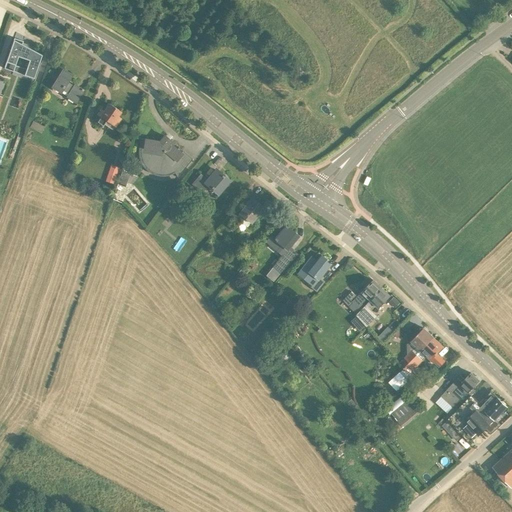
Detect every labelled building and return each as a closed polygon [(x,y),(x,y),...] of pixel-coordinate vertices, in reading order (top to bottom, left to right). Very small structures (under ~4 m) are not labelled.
[(42,55),(32,50),(22,45),(23,42),(14,39),(4,69),(13,72),(18,57),(29,61),(24,76),(34,79),(42,55)] [(51,88),(60,94),(62,91),(68,95),(66,98),(75,104),(84,91),(74,85),(73,86),(67,82),(71,75),(62,69),(51,88)] [(97,116),(100,118),(97,123),(102,127),(106,122),(115,128),(121,119),(118,116),(121,112),(109,104),(104,112),(101,110),(97,116)] [(159,142),(145,140),(140,138),(138,147),(138,152),(138,156),(139,160),(141,164),(143,167),(146,170),(149,172),(152,175),(156,176),(161,177),(165,177),(168,176),(171,175),(174,173),(177,177),(192,159),(183,152),(182,154),(170,144),(171,142),(164,136),(159,142)] [(105,181),(113,184),(119,168),(111,165),(105,181)] [(124,185),(128,174),(122,172),(118,183),(124,185)] [(201,193),(206,187),(208,188),(217,196),(230,181),(218,172),(214,176),(212,174),(207,181),(200,176),(192,185),(201,193)] [(263,208),(251,198),(238,215),(250,224),(263,208)] [(230,213),(223,223),(227,226),(234,216),(230,213)] [(293,252),(289,248),(297,239),(293,236),(294,234),(284,226),(273,240),(280,246),(275,252),(281,256),(278,260),(284,264),(293,252)] [(321,255),(316,261),(311,257),(300,271),(306,276),(308,274),(316,280),(310,288),(316,292),(324,282),(318,278),(329,264),(330,264),(332,263),(329,261),(328,262),(321,255)] [(348,261),(345,265),(350,269),(354,265),(348,261)] [(244,277),(248,271),(243,267),(238,273),(244,277)] [(280,274),(272,268),(266,276),(273,282),(280,274)] [(373,280),(361,293),(356,297),(351,292),(343,301),(348,306),(352,302),(361,310),(382,289),(373,280)] [(361,310),(356,315),(366,327),(377,316),(369,309),(374,305),(378,309),(390,297),(382,289),(361,310)] [(401,303),(394,297),(389,302),(396,308),(401,303)] [(298,309),(288,301),(283,306),(293,315),(298,309)] [(393,335),(397,339),(403,332),(400,328),(393,335)] [(403,369),(433,338),(423,328),(410,342),(415,347),(404,359),(399,364),(403,369)] [(278,333),(268,342),(273,347),(275,345),(278,347),(285,341),(278,333)] [(422,362),(421,360),(425,356),(430,361),(430,362),(430,363),(431,364),(432,364),(433,364),(434,363),(438,368),(445,361),(437,354),(443,348),(433,338),(403,369),(409,375),(422,362)] [(279,371),(292,360),(283,350),(271,361),(279,371)] [(460,386),(465,390),(469,395),(473,390),(472,389),(479,381),(479,380),(479,378),(477,377),(475,377),(471,373),(465,380),(460,386)] [(465,390),(460,386),(465,380),(460,375),(441,397),(453,408),(461,400),(458,397),(465,390)] [(419,385),(423,389),(432,380),(428,377),(419,385)] [(500,426),(494,420),(507,407),(497,397),(491,392),(481,405),(475,412),(489,425),(485,429),(490,434),(500,426)] [(469,443),(485,429),(489,425),(475,412),(481,405),(480,404),(471,396),(448,420),(455,428),(462,436),(469,443)] [(357,405),(352,399),(347,403),(353,410),(357,405)] [(402,428),(420,414),(408,399),(390,414),(399,425),(402,428)] [(462,436),(455,428),(449,434),(456,441),(462,436)] [(356,440),(363,447),(368,443),(361,435),(356,440)] [(334,451),(339,457),(343,454),(337,447),(334,451)] [(510,488),(511,486),(511,450),(493,468),(510,488)]
